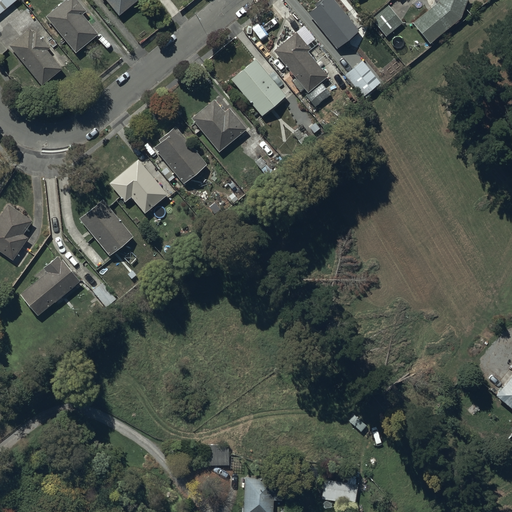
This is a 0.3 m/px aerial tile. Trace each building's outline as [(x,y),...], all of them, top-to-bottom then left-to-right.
[(0,0),(0,14),(17,0),(0,0)] [(75,0),(67,0),(46,18),(76,54),(98,36),(82,15),(86,12),(75,0)] [(101,0),(102,0),(105,0),(119,17),(139,1),(138,0),(101,0)] [(336,50),(358,32),(332,0),(319,0),(312,5),(314,8),(307,14),(336,50)] [(460,20),(466,0),(433,0),(433,2),(438,4),(412,24),(429,45),(460,20)] [(403,24),(388,7),(371,21),(386,38),(403,24)] [(29,29),(9,48),(43,86),(63,68),(47,51),(51,48),(37,32),(34,35),(29,29)] [(295,34),(272,52),(307,93),(304,96),(315,108),(330,95),(320,83),(327,78),(307,54),(310,51),(295,34)] [(261,118),(286,98),(254,60),(230,80),(261,118)] [(380,84),(362,61),(344,75),(362,98),(380,84)] [(213,101),(191,120),(219,153),(246,130),(228,109),(223,113),(213,101)] [(159,144),(153,149),(167,168),(161,172),(168,182),(175,177),(181,185),(206,166),(176,127),(157,142),(159,144)] [(137,161),(109,185),(125,204),(130,199),(143,214),(166,195),(137,161)] [(234,194),(227,199),(232,206),(239,201),(234,194)] [(102,201),(79,220),(109,258),(133,239),(102,201)] [(215,204),(210,208),(216,215),(221,211),(215,204)] [(32,223),(7,205),(0,215),(0,252),(13,262),(28,239),(23,236),(32,223)] [(46,274),(20,296),(38,318),(80,283),(58,257),(43,269),(46,274)] [(103,283),(91,292),(106,308),(117,300),(103,283)] [(511,372),(496,392),(511,404),(511,372)] [(227,441),(207,441),(207,463),(227,463),(227,441)] [(346,481),(324,478),(321,497),(342,500),(342,501),(353,503),(356,483),(358,483),(360,467),(348,465),(346,481)] [(271,511),(272,497),(272,475),(244,474),(243,503),(241,503),(241,511),(271,511)]
